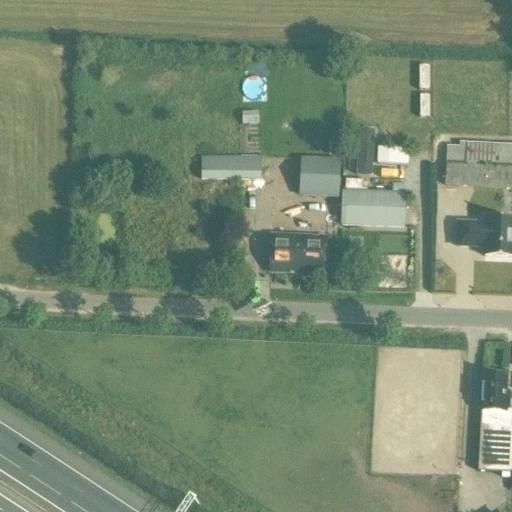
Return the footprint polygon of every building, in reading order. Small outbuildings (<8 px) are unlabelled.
[(443,146),(441,185),(511,187),(511,144),(456,143),(456,147),(443,146)] [(196,157),(196,182),(259,182),(258,157),(196,157)] [(296,173),(296,164),(276,164),(276,174),(296,173)] [(337,167),(328,167),(327,203),(336,203),(337,167)] [(345,182),(345,191),(367,191),(367,182),(345,182)] [(342,192),(340,227),(403,229),(404,195),(342,192)] [(456,225),(456,249),(484,250),(483,259),(511,260),(511,221),(485,221),(484,226),(456,225)] [(270,236),(268,273),(321,276),(322,238),(270,236)] [(506,380),(482,379),(481,397),(477,397),(477,410),(481,410),(479,474),(511,475),(511,445),(507,445),(507,429),(511,429),(511,411),(508,411),(508,394),(505,394),(506,380)]
